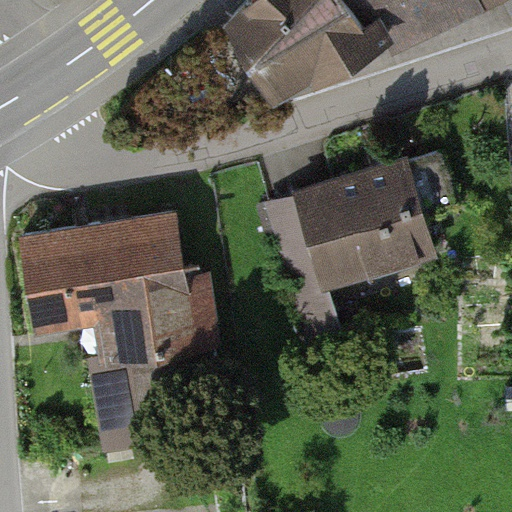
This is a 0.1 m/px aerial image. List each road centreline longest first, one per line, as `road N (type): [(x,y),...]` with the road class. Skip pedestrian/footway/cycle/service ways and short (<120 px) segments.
road 1 (residential): [(33,89),(69,149),(94,165),(249,139),(511,58)]
road 2 (primary): [(33,89),(150,0)]
